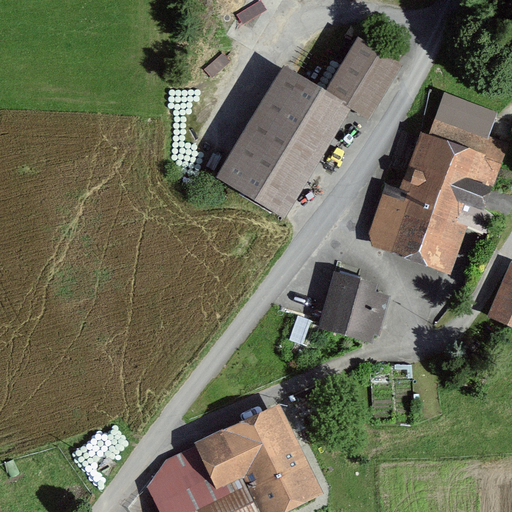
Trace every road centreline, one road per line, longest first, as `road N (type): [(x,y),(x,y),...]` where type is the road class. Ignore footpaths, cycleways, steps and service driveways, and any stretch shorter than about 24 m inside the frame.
road 1 (unclassified): [(394,116),(101,511)]
road 2 (track): [(159,435),(449,329),(481,299),(511,242)]
road 3 (track): [(457,0),(394,116)]
